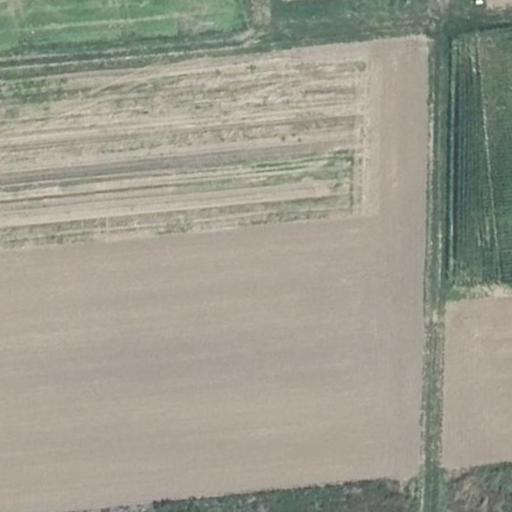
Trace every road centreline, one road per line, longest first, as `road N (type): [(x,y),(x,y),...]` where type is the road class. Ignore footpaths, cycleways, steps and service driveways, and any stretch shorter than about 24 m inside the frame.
road 1 (track): [(0,57),(439,9),(487,22),(511,19)]
road 2 (track): [(439,9),(437,511)]
